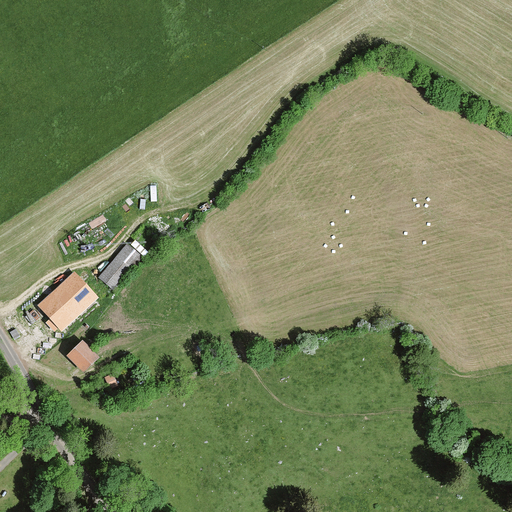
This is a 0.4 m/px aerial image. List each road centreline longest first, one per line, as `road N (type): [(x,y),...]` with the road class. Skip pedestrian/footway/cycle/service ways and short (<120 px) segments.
road 1 (track): [(0,317),(47,279),(99,261),(148,216),(218,190),(300,93),(372,52),(405,55),(511,116)]
road 2 (track): [(27,360),(82,378),(151,344),(199,336),(240,349),(269,391),(304,413),(472,404)]
road 3 (tertiary): [(0,333),(38,414),(109,511)]
